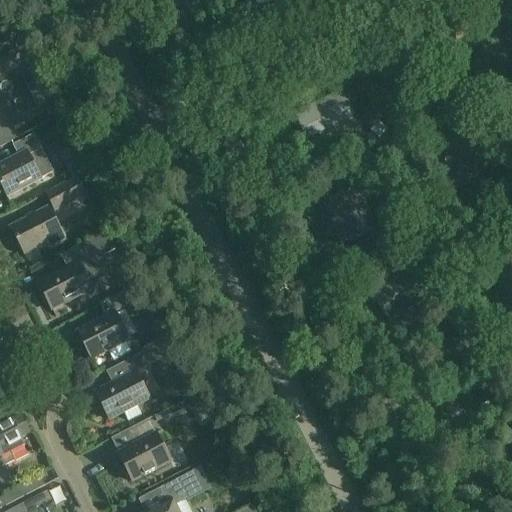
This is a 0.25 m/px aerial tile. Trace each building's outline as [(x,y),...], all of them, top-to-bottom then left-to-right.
[(511,39),(511,0),(494,0),(494,19),(507,20),(506,39),(511,39)] [(473,25),(442,21),(440,30),(435,30),(433,46),(439,47),(438,56),(468,60),(473,25)] [(306,140),(355,116),(342,90),(294,114),(306,140)] [(402,127),(407,117),(396,112),(391,122),(402,127)] [(4,125),(0,127),(0,148),(13,142),(4,125)] [(40,149),(41,149),(33,134),(12,146),(17,157),(0,165),(0,185),(6,197),(52,173),(40,149)] [(482,185),(482,144),(445,143),(444,163),(457,164),(456,184),(482,185)] [(87,172),(80,159),(66,166),(73,179),(87,172)] [(54,213),(87,196),(83,190),(91,185),(85,173),(45,195),(54,213)] [(372,231),(355,191),(331,201),(340,224),(335,228),(339,239),(346,238),(347,241),(372,231)] [(64,239),(47,208),(9,229),(16,242),(17,242),(24,254),(48,242),(50,246),(64,239)] [(105,232),(84,244),(60,256),(67,268),(38,284),(52,310),(91,290),(94,295),(108,287),(99,270),(98,269),(98,267),(98,265),(99,260),(103,256),(115,250),(105,232)] [(511,255),(507,258),(497,242),(478,254),(481,259),(468,267),(476,280),(493,270),(497,276),(511,299),(511,255)] [(371,244),(355,250),(361,262),(376,256),(371,244)] [(407,270),(395,278),(370,293),(389,322),(425,300),(407,270)] [(91,359),(128,340),(115,313),(129,306),(122,294),(99,305),(106,318),(77,332),(91,359)] [(143,319),(152,315),(146,302),(137,307),(143,319)] [(128,360),(134,373),(160,360),(154,347),(128,360)] [(148,400),(134,373),(95,393),(109,420),(123,413),(128,422),(141,415),(137,406),(148,400)] [(472,391),(482,405),(491,399),(481,384),(472,391)] [(471,425),(454,398),(449,392),(424,408),(440,432),(441,432),(447,441),(471,425)] [(9,417),(0,421),(0,456),(0,458),(5,466),(15,461),(11,453),(24,446),(20,438),(30,433),(23,420),(13,425),(9,417)] [(130,433),(136,444),(117,454),(131,482),(170,463),(150,423),(130,433)] [(192,472),(178,479),(159,489),(165,502),(144,511),(176,511),(173,506),(202,492),(192,472)] [(17,489),(21,498),(44,486),(38,475),(15,487),(16,490),(17,489)] [(17,489),(16,490),(0,498),(5,507),(21,498),(17,489)] [(51,500),(47,492),(32,500),(37,508),(51,500)]
